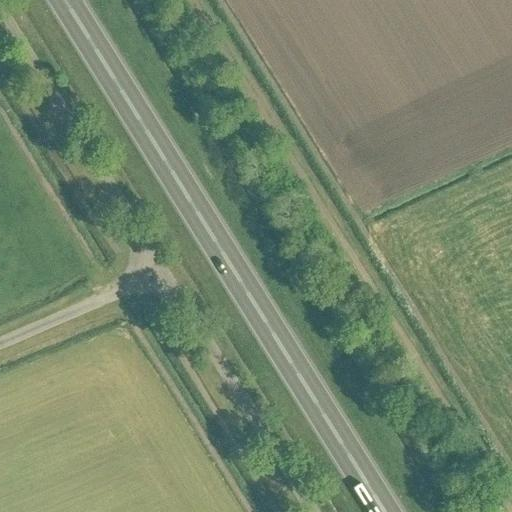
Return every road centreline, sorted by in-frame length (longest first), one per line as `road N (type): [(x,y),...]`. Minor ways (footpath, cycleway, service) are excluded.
road 1 (trunk): [(384,511),(65,0)]
road 2 (unclassified): [(0,12),(313,511)]
road 3 (unknown): [(162,274),(0,344)]
